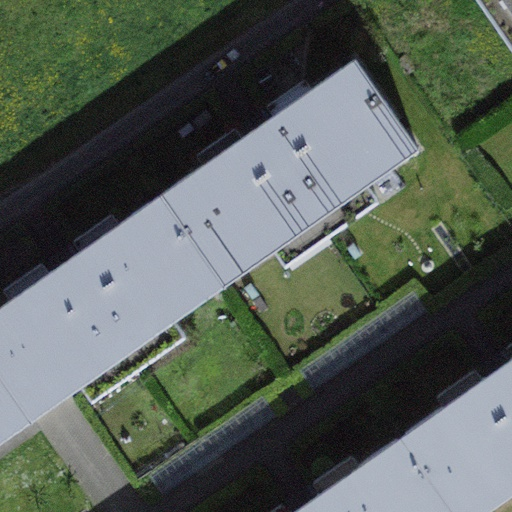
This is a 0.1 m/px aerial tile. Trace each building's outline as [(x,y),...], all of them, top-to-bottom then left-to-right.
[(511,0),(477,0),(511,48),(511,0)] [(202,163),(159,193),(221,282),(272,246),(284,264),(378,199),(365,181),(416,145),(354,57),(311,87),(304,77),(266,104),(273,113),(241,136),(234,126),(195,153),(202,163)] [(0,304),(0,371),(31,416),(48,404),(79,382),(91,399),(184,333),(172,316),(221,282),(159,193),(117,222),(110,212),(72,239),(79,249),(48,270),(41,261),(2,288),(9,298),(0,304)] [(443,406),(401,435),(454,511),(481,511),(511,490),(511,341),(506,345),(511,353),(511,357),(482,379),(474,367),(435,394),(443,406)] [(0,437),(31,416),(0,371),(0,437)] [(454,511),(401,435),(359,465),(351,454),(312,480),(320,492),(291,511),(287,511),(281,502),(266,511),(454,511)]
